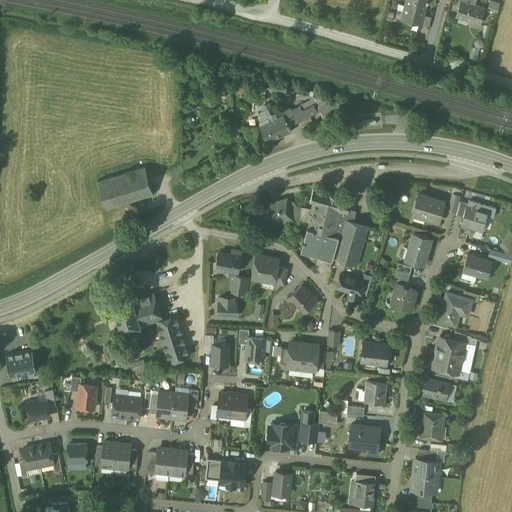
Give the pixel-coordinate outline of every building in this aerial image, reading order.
[(405,0),(401,18),(429,26),(432,14),(426,12),(428,1),(435,2),(435,0),(405,0)] [(476,0),(460,0),(456,17),(480,24),(485,4),(477,1),(476,0)] [(481,46),(474,44),(469,59),(476,61),(481,46)] [(272,106),(270,107),(269,104),(263,106),(265,110),(270,121),(277,117),(272,106)] [(294,111),(287,114),(292,124),(298,121),(294,111)] [(270,121),(259,126),(267,142),(291,131),(283,115),(277,117),(270,121)] [(145,166),(97,180),(106,209),(154,194),(145,166)] [(350,200),(313,189),(309,201),(313,202),(311,210),(296,207),(296,205),(294,202),(291,201),(288,202),(292,218),(309,221),(310,217),(311,217),(308,229),(307,229),(304,242),(302,241),(302,243),(303,243),(302,248),(319,253),(315,265),(321,272),(329,269),(332,259),(332,258),(333,258),(344,219),(352,221),(355,211),(348,209),(348,208),(350,200)] [(444,201),(418,193),(412,214),(436,221),(440,208),(442,209),(444,201)] [(287,198),(270,203),(258,206),(260,214),(259,215),(259,216),(261,216),(264,227),(292,219),(292,218),(288,202),(287,198)] [(451,198),(448,209),(455,211),(458,200),(451,198)] [(468,203),(458,200),(455,211),(454,214),(461,216),(461,213),(464,214),(467,204),(468,204),(468,203)] [(468,204),(467,204),(464,214),(462,224),(482,230),(488,212),(477,209),(478,207),(468,204)] [(352,221),(344,219),(333,258),(357,265),(368,226),(352,221)] [(431,238),(413,233),(408,249),(411,250),(408,261),(423,265),(431,238)] [(504,253),(490,249),(488,256),(502,260),(504,253)] [(231,253),(219,251),(215,269),(226,270),(237,272),(241,251),(232,250),(231,253)] [(492,260),(468,253),(461,276),(474,280),(476,274),(487,277),(492,260)] [(511,257),(511,254),(504,253),(502,260),(511,262),(511,257)] [(278,258),(256,254),(252,278),(263,280),(266,278),(274,279),(275,279),(277,267),(278,258)] [(412,266),(399,262),(397,269),(410,273),(412,266)] [(287,269),(277,267),(275,279),(274,279),(273,283),(284,285),(287,269)] [(410,273),(397,269),(394,276),(408,280),(410,273)] [(364,280),(341,273),(336,288),(349,292),(348,296),(351,300),(355,301),(358,299),(359,295),(360,295),(365,281),(364,280)] [(372,276),(366,274),(364,280),(365,281),(360,295),(366,296),(372,276)] [(246,278),(235,276),(232,291),(243,293),(246,278)] [(416,289),(397,284),(394,293),(397,293),(394,305),(411,309),(416,289)] [(302,285),(287,299),(288,301),(286,303),(289,306),(295,300),(299,305),(304,311),(317,299),(310,292),(309,293),(302,285)] [(479,294),(464,290),(463,295),(472,298),(477,300),(479,294)] [(463,295),(448,291),(439,319),(456,324),(460,312),(467,314),(472,298),(463,295)] [(154,292),(132,299),(132,298),(113,304),(117,315),(115,315),(116,316),(113,317),(115,321),(117,320),(117,321),(118,320),(122,331),(139,325),(140,327),(156,322),(155,321),(162,319),(154,292)] [(236,304),(222,303),(222,297),(219,297),(218,315),(236,316),(236,304)] [(289,306),(286,303),(288,301),(287,299),(279,307),(288,317),(293,313),(292,312),(299,305),(295,300),(289,306)] [(267,324),(277,326),(280,314),(270,311),(267,324)] [(189,355),(176,314),(176,315),(176,314),(162,319),(155,321),(156,322),(169,362),(189,355)] [(249,329),(239,328),(238,342),(247,343),(248,336),(249,329)] [(340,332),(328,330),(327,344),(339,345),(340,332)] [(471,336),(455,330),(453,339),(465,341),(465,342),(470,343),(471,336)] [(214,334),(205,333),(204,351),(212,352),(212,344),(213,344),(214,334)] [(248,336),(247,343),(246,359),(262,360),(264,337),(248,336)] [(453,339),(439,336),(433,365),(440,367),(439,369),(447,370),(448,370),(448,369),(451,369),(458,371),(459,370),(465,342),(465,341),(453,339)] [(304,343),(290,341),(289,346),(287,364),(287,366),(301,368),(304,343)] [(388,344),(364,341),(361,362),(386,365),(388,344)] [(318,344),(304,343),(301,368),(315,369),(315,367),(317,350),(318,344)] [(213,344),(212,344),(212,352),(211,364),(227,365),(228,345),(213,344)] [(280,346),(278,363),(287,364),(289,346),(280,346)] [(32,349),(6,354),(10,379),(37,373),(32,349)] [(326,350),(317,350),(315,367),(324,368),(326,350)] [(325,365),(332,367),(335,352),(327,350),(325,365)] [(140,360),(132,363),(134,369),(142,367),(140,360)] [(469,372),(459,370),(458,371),(451,369),(449,376),(468,380),(469,372)] [(293,382),(294,376),(284,373),(282,380),(293,382)] [(449,376),(435,373),(433,379),(448,382),(449,376)] [(81,377),(72,376),(70,390),(79,391),(80,383),(81,384),(81,377)] [(433,379),(426,377),(423,393),(445,398),(448,382),(433,379)] [(386,382),(367,380),(365,400),(383,402),(386,382)] [(81,384),(80,383),(79,391),(77,406),(93,408),(96,385),(81,384)] [(198,389),(188,388),(187,394),(188,394),(186,406),(196,407),(198,389)] [(53,389),(44,390),(46,400),(47,400),(48,408),(56,406),(53,389)] [(175,392),(159,391),(156,414),(172,416),(175,392)] [(228,392),(220,391),(217,415),(231,416),(233,394),(228,393),(228,392)] [(187,394),(175,392),(172,416),(185,418),(186,406),(188,394),(187,394)] [(247,394),(238,393),(238,394),(233,394),(231,416),(245,418),(246,408),(247,394)] [(128,396),(114,395),(112,415),(125,417),(128,396)] [(142,398),(128,396),(125,417),(139,418),(142,398)] [(349,400),(341,399),(339,412),(347,413),(348,405),(349,400)] [(36,400),(27,402),(30,420),(50,416),(48,408),(47,400),(46,400),(39,402),(36,400)] [(364,407),(348,405),(347,413),(363,415),(364,407)] [(313,411),(303,410),(300,439),(316,441),(318,423),(312,422),(313,411)] [(336,412),(320,410),(319,421),(335,423),(336,412)] [(445,414),(423,411),(421,437),(442,439),(445,414)] [(296,425),(273,422),(272,431),(268,430),(267,444),(289,447),(290,442),(294,442),(296,425)] [(375,427),(351,424),(349,441),(363,443),(363,442),(369,443),(368,452),(377,453),(380,432),(374,431),(375,427)] [(117,442),(104,440),(103,445),(101,463),(101,464),(114,466),(117,442)] [(50,442),(36,445),(40,465),(53,463),(54,462),(52,454),(50,442)] [(130,443),(117,442),(114,466),(128,467),(128,462),(130,448),(130,443)] [(87,443),(67,444),(68,461),(87,461),(87,443)] [(447,445),(431,443),(430,450),(437,451),(446,452),(447,445)] [(36,445),(22,448),(25,459),(26,468),(40,465),(36,445)] [(103,445),(96,445),(94,463),(101,463),(103,445)] [(171,448),(158,447),(158,451),(156,469),(155,470),(169,472),(171,448)] [(138,449),(130,448),(128,462),(137,463),(138,449)] [(187,450),(171,448),(169,472),(184,474),(184,472),(187,452),(187,450)] [(430,450),(419,448),(418,459),(436,461),(437,451),(430,450)] [(158,451),(148,450),(146,468),(156,469),(158,451)] [(61,470),(58,452),(52,454),(54,462),(53,463),(55,471),(61,470)] [(194,453),(187,452),(184,472),(192,473),(194,453)] [(205,477),(220,479),(222,461),(222,459),(208,457),(205,477)] [(418,459),(415,458),(413,474),(437,476),(438,461),(418,459)] [(25,459),(19,461),(22,476),(28,475),(26,468),(25,459)] [(245,463),(238,462),(238,460),(230,459),(230,462),(222,461),(220,479),(220,481),(227,482),(227,485),(235,485),(235,483),(243,484),(245,463)] [(291,473),(275,471),(273,491),(288,493),(291,473)] [(437,476),(413,474),(411,489),(414,489),(432,491),(435,492),(437,476)] [(374,482),(355,480),(354,489),(356,489),(355,503),(372,504),(374,482)] [(271,482),(263,481),(261,499),(269,500),(271,482)] [(432,491),(414,489),(413,499),(417,500),(431,501),(432,491)] [(97,492),(78,492),(79,511),(82,511),(93,511),(91,498),(97,497),(97,492)] [(431,501),(417,500),(416,507),(431,508),(432,502),(431,501)] [(69,511),(68,502),(54,503),(55,506),(45,507),(45,511),(69,511)]
